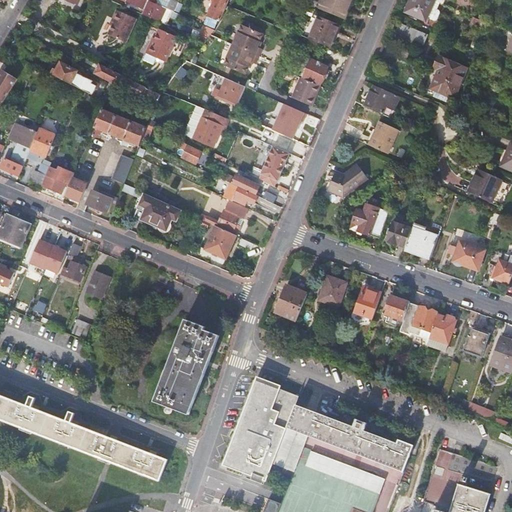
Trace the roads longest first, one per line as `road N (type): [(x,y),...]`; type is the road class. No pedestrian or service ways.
road 1 (residential): [(498,511),(509,472),(500,450),(239,350)]
road 2 (residential): [(0,189),(256,297)]
road 3 (residential): [(284,232),(386,0)]
road 4 (residential): [(284,232),(511,308)]
road 5 (residential): [(0,371),(204,449)]
